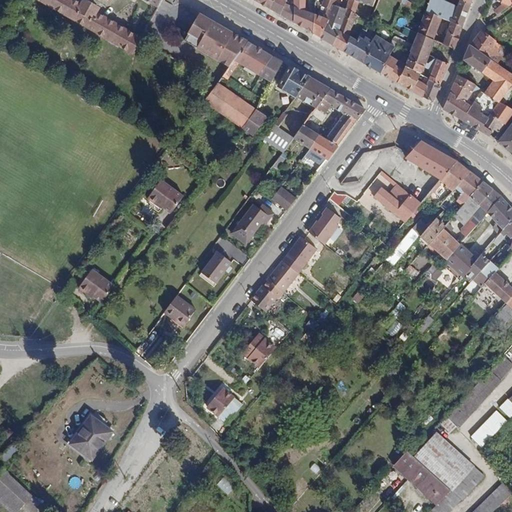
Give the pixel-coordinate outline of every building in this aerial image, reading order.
[(41,0),(133,53),(140,39),(141,39),(96,13),(98,9),(86,1),(83,6),(73,0),(41,0)] [(254,0),(271,9),(274,0),(254,0)] [(274,0),(271,9),(293,22),(293,8),(286,4),(287,0),(274,0)] [(305,11),(306,0),(293,0),(293,8),(293,22),(313,32),(315,15),(305,11)] [(336,0),(324,0),(322,6),(332,10),(334,5),(336,0)] [(340,31),(334,45),(344,51),(350,37),(358,15),(354,14),(359,2),(372,7),(375,0),(350,0),(347,10),(340,31)] [(426,12),(441,18),(451,23),(463,28),(472,4),(460,0),(455,13),(430,2),(426,12)] [(511,4),(511,0),(495,0),(504,4),(495,12),(498,16),(511,4)] [(334,5),(332,10),(328,20),(321,38),(334,45),(340,31),(347,10),(334,5)] [(433,40),(441,18),(426,12),(418,33),(433,40)] [(183,41),(229,68),(235,60),(248,43),(198,14),(183,41)] [(140,22),(148,26),(152,19),(145,15),(140,22)] [(313,32),(313,33),(321,38),(328,20),(315,15),(313,32)] [(511,15),(511,16),(508,21),(505,19),(503,23),(511,28),(511,15)] [(442,44),(454,49),(463,28),(451,23),(442,44)] [(430,49),(433,40),(418,33),(414,41),(430,49)] [(479,36),(472,43),(470,45),(486,56),(496,43),(483,33),(479,36)] [(395,48),(390,45),(376,37),(370,46),(368,45),(371,41),(365,38),(363,41),(362,40),(359,38),(357,42),(350,37),(344,51),(399,83),(404,70),(396,65),(398,61),(390,56),(395,48)] [(393,40),(390,45),(395,48),(398,43),(393,40)] [(430,49),(414,41),(410,52),(411,52),(426,59),(430,49)] [(272,82),(282,63),(248,43),(235,60),(240,63),(272,82)] [(494,62),(504,49),(496,43),(486,56),(494,62)] [(511,85),(511,75),(494,62),(486,56),(470,45),(464,60),(495,82),(486,94),(499,103),(511,85)] [(171,71),(177,61),(155,48),(149,58),(171,71)] [(404,70),(399,83),(422,97),(427,86),(417,81),(420,74),(425,63),(426,59),(411,52),(404,70)] [(429,64),(425,63),(420,74),(430,79),(437,60),(435,59),(429,64)] [(240,63),(235,60),(229,68),(223,76),(228,80),(240,63)] [(430,79),(441,84),(449,64),(437,60),(430,79)] [(278,86),(296,97),(297,96),(309,78),(289,67),(278,86)] [(417,81),(427,86),(430,79),(420,74),(417,81)] [(466,102),(471,92),(476,88),(458,76),(443,110),(463,121),(471,109),(470,106),(472,104),(470,102),(469,105),(466,102)] [(330,90),(309,78),(297,96),(317,107),(323,99),(330,90)] [(441,84),(430,79),(427,86),(438,92),(441,84)] [(244,129),(257,111),(217,84),(204,102),(242,128),(244,129)] [(438,92),(427,86),(422,97),(434,102),(438,92)] [(333,106),(339,96),(330,90),(323,99),(332,105),(333,106)] [(479,131),(499,103),(486,94),(480,90),(472,104),(470,106),(471,109),(463,121),(479,131)] [(365,110),(339,96),(333,106),(344,113),(345,112),(357,120),(365,110)] [(317,107),(326,113),(332,105),(323,99),(317,107)] [(494,129),(500,133),(511,116),(511,110),(499,103),(479,131),(489,136),(494,129)] [(312,114),(321,120),(326,113),(317,107),(312,114)] [(257,111),(244,129),(254,136),(267,117),(257,111)] [(285,113),(284,112),(275,124),(279,127),(287,115),(285,113)] [(345,112),(344,113),(340,118),(343,120),(340,124),(337,123),(326,139),(337,146),(357,120),(345,112)] [(304,125),(313,131),(321,120),(312,114),(304,125)] [(511,121),(497,142),(511,151),(511,121)] [(279,127),(275,124),(264,139),(283,153),(294,139),(279,127)] [(313,131),(304,125),(294,139),(310,149),(321,136),(313,131)] [(337,146),(326,139),(321,136),(310,149),(327,160),(337,146)] [(408,155),(405,158),(440,179),(454,162),(419,142),(408,155)] [(438,181),(452,192),(455,189),(457,186),(469,173),(454,162),(440,179),(438,181)] [(464,190),(457,199),(463,204),(469,197),(481,183),(469,173),(457,186),(464,190)] [(169,216),(185,197),(163,179),(147,199),(169,216)] [(430,194),(442,200),(447,189),(436,183),(430,194)] [(463,229),(468,234),(486,213),(500,197),(481,183),(469,197),(481,208),(464,228),(463,229)] [(398,185),(389,195),(381,188),(373,197),(404,223),(420,203),(398,185)] [(272,199),(287,211),(297,199),(281,187),(272,199)] [(459,193),(455,189),(452,192),(439,206),(443,210),(459,193)] [(469,197),(463,204),(452,217),(464,228),(481,208),(469,197)] [(492,228),(499,235),(500,233),(511,219),(511,209),(500,197),(486,213),(496,224),(492,228)] [(267,215),(270,217),(274,213),(263,205),(260,209),(253,204),(232,231),(247,242),(261,223),(267,215)] [(328,209),(309,233),(322,244),(341,220),(328,209)] [(161,227),(139,210),(132,219),(152,234),(146,243),(148,244),(161,227)] [(270,217),(267,215),(261,223),(264,225),(270,217)] [(428,245),(442,229),(444,226),(436,218),(419,237),(428,245)] [(140,238),(146,243),(152,234),(132,219),(124,229),(126,230),(133,236),(134,234),(140,238)] [(508,237),(510,239),(511,236),(511,219),(500,233),(503,236),(505,234),(508,237)] [(402,250),(416,234),(412,229),(397,246),(402,250)] [(440,255),(446,260),(459,245),(442,229),(428,245),(440,255)] [(137,242),(140,238),(134,234),(133,236),(126,230),(124,233),(137,242)] [(500,233),(499,235),(492,242),(498,246),(503,241),(508,237),(505,234),(503,236),(500,233)] [(301,239),(283,261),(299,274),(317,251),(301,239)] [(446,260),(464,276),(465,275),(472,268),(471,267),(476,261),(459,245),(446,260)] [(232,263),(217,251),(201,273),(216,284),(232,263)] [(489,261),(481,254),(476,261),(471,267),(472,268),(465,275),(472,280),(489,261)] [(283,261),(268,280),(284,293),(299,274),(283,261)] [(484,284),(494,273),(497,269),(489,261),(472,280),(481,288),(484,284)] [(436,283),(443,273),(433,265),(425,275),(436,283)] [(411,266),(406,271),(414,279),(419,274),(411,266)] [(505,272),(500,266),(497,269),(494,273),(499,279),(505,272)] [(89,269),(77,286),(79,287),(86,293),(87,291),(92,294),(100,301),(112,286),(89,269)] [(438,282),(447,287),(454,277),(445,271),(438,282)] [(484,284),(505,304),(511,296),(511,290),(499,279),(494,273),(484,284)] [(268,280),(253,300),(265,311),(277,297),(279,299),(284,293),(268,280)] [(89,298),(92,294),(87,291),(86,293),(79,287),(77,289),(89,298)] [(196,310),(176,297),(167,309),(164,313),(171,318),(174,317),(185,324),(196,310)] [(397,321),(405,306),(398,302),(390,317),(397,321)] [(171,318),(183,327),(185,324),(174,317),(171,318)] [(314,317),(307,324),(312,331),(320,324),(314,317)] [(424,331),(433,321),(429,317),(419,327),(424,331)] [(395,337),(402,325),(395,320),(387,332),(395,337)] [(243,353),(244,354),(259,334),(243,353)] [(259,334),(244,354),(259,367),(275,348),(259,334)] [(499,381),(511,366),(511,365),(501,356),(440,423),(450,433),(456,427),(459,429),(501,382),(499,381)] [(208,407),(218,416),(234,398),(223,389),(208,407)] [(482,448),(508,421),(497,410),(471,437),(482,448)] [(92,461),(112,433),(91,418),(70,445),(92,461)] [(10,430),(4,436),(9,441),(15,434),(10,430)] [(452,492),(473,467),(468,463),(434,433),(413,457),(423,465),(429,471),(451,490),(452,492)] [(6,462),(19,448),(14,444),(1,457),(6,462)] [(423,465),(413,457),(411,455),(407,451),(393,466),(409,480),(423,465)] [(181,460),(177,464),(179,467),(178,467),(179,481),(182,483),(181,485),(186,488),(197,471),(181,460)] [(415,486),(429,471),(423,465),(409,480),(415,486)] [(451,490),(436,505),(430,511),(448,511),(460,500),(461,501),(483,476),(473,467),(452,492),(451,490)] [(17,511),(32,497),(4,470),(0,474),(0,504),(8,511),(17,511)] [(436,505),(451,490),(429,471),(415,486),(436,505)] [(76,489),(81,481),(74,476),(69,484),(76,489)] [(473,511),(492,511),(511,493),(511,488),(505,481),(473,511)]
